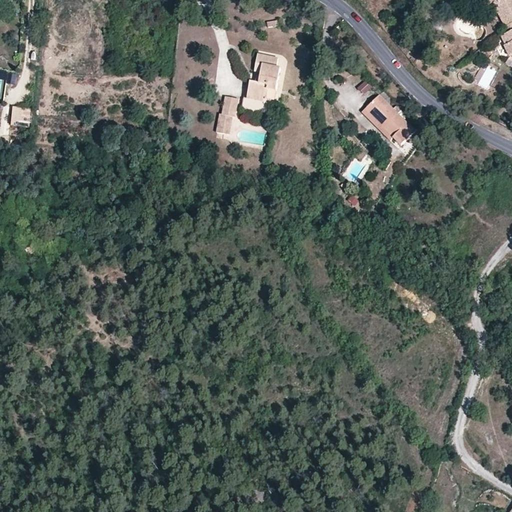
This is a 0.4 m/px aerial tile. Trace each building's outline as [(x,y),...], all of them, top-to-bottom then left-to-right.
[(484,0),(482,6),(497,12),(504,26),(511,22),(511,0),(510,0),(484,0)] [(511,30),(508,33),(501,36),(505,45),(504,46),(509,56),(511,56),(511,30)] [(268,89),(277,90),(281,69),(278,67),(279,59),(258,55),(255,72),(262,73),(261,77),(260,84),(256,83),(251,82),(248,95),(267,98),(268,89)] [(357,88),(364,96),(373,88),(366,80),(357,88)] [(277,90),(268,89),(267,98),(275,100),(277,90)] [(363,113),(374,124),(391,140),(393,138),(401,146),(415,131),(398,113),(394,109),(389,104),(392,100),(384,92),(381,96),(380,95),(363,113)] [(233,116),(235,116),(239,98),(226,96),(222,114),(233,116)] [(397,105),(394,109),(398,113),(402,110),(397,105)] [(32,109),(14,108),(12,127),(30,128),(32,109)] [(222,114),(221,114),(217,132),(229,135),(233,116),(222,114)] [(344,184),(341,187),(349,194),(352,190),(344,184)]
